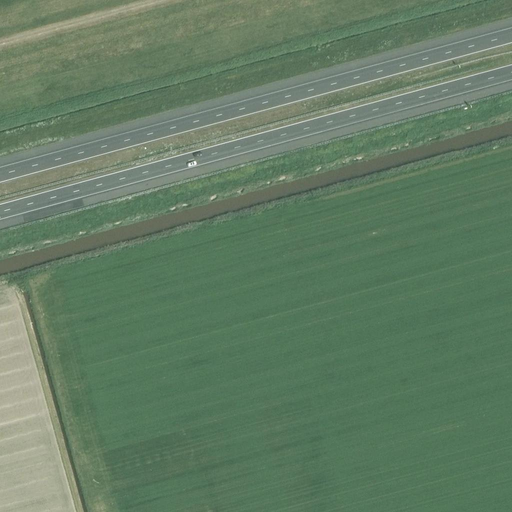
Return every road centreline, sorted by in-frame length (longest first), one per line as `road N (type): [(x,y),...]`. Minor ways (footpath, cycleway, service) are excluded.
road 1 (motorway): [(511,35),(0,175)]
road 2 (motorway): [(0,212),(511,73)]
road 3 (track): [(0,41),(153,0)]
